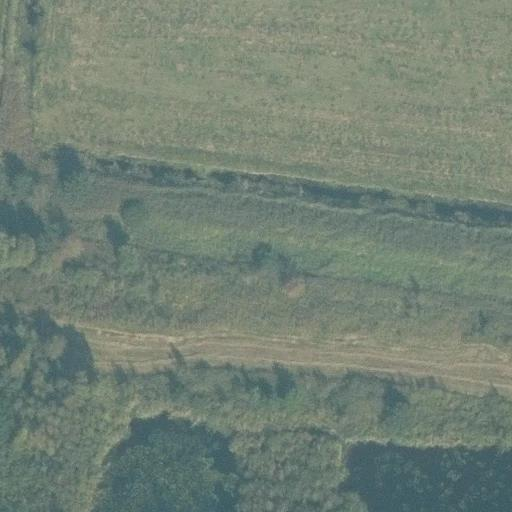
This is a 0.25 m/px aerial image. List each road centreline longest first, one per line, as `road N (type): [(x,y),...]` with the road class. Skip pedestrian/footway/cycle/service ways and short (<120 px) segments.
road 1 (track): [(0,215),(320,251),(511,284)]
road 2 (track): [(0,321),(235,357),(511,378)]
